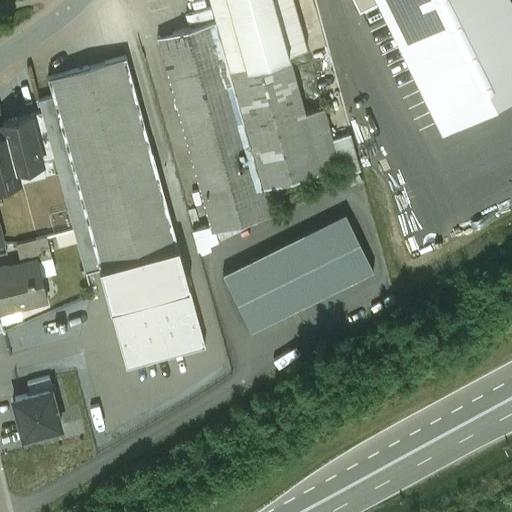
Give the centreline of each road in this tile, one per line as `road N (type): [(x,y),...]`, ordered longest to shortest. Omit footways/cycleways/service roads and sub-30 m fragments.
road 1 (trunk): [(511,382),(274,511)]
road 2 (trunk): [(324,511),(511,410)]
